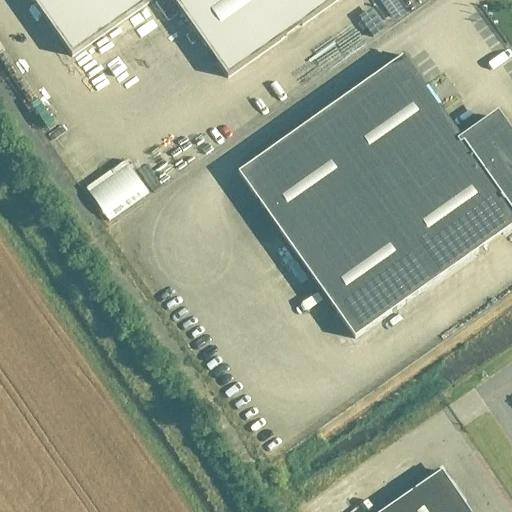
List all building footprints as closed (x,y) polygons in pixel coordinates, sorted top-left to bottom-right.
[(28,0),(71,60),(155,0),(169,0),(227,81),(341,0),(28,0)] [(168,59),(178,53),(171,39),(160,45),(168,59)] [(134,61),(146,59),(143,43),(131,45),(134,61)] [(511,143),(496,121),(462,145),(402,60),(237,177),(354,342),(511,230),(511,143)] [(73,158),(92,146),(81,128),(62,140),(73,158)] [(94,174),(100,187),(119,178),(114,166),(94,174)] [(141,181),(100,200),(108,216),(148,197),(141,181)] [(466,511),(441,475),(386,511),(466,511)]
